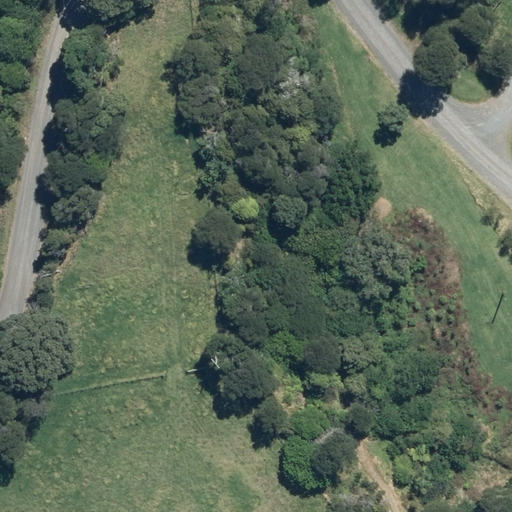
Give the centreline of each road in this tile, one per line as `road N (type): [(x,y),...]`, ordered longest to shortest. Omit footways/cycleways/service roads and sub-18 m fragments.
road 1 (unclassified): [(0,333),(64,0)]
road 2 (unclassified): [(356,0),(511,184)]
